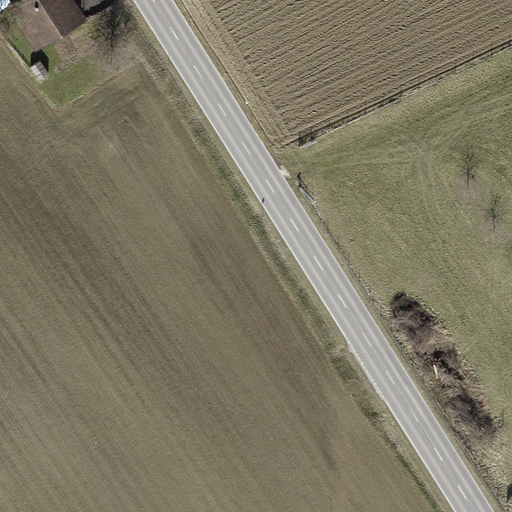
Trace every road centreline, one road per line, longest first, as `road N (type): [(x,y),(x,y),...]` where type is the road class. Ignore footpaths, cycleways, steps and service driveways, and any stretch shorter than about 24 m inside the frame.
road 1 (secondary): [(474,511),(154,0)]
road 2 (track): [(344,511),(348,429),(372,351)]
